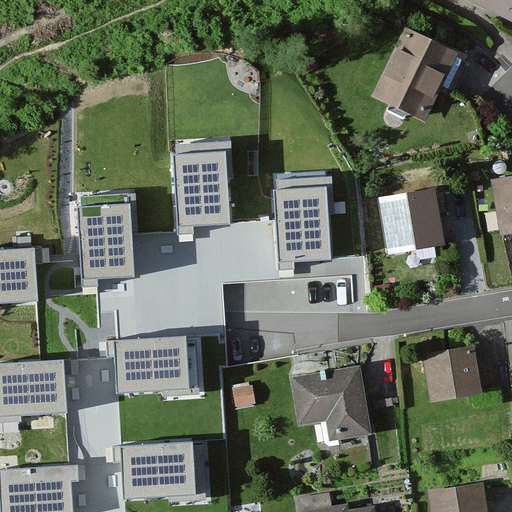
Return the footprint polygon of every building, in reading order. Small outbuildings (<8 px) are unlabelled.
[(511,0),(464,0),(511,23),(511,0)] [(461,56),(407,30),(374,98),(428,124),(461,56)] [(232,179),(229,140),(171,143),(176,228),(230,225),(227,179),(232,179)] [(334,213),(331,176),(272,180),(278,264),(332,260),(329,214),(334,213)] [(511,178),(492,182),(502,238),(511,236),(511,178)] [(438,190),(382,200),(391,254),(447,244),(438,190)] [(134,275),(131,229),(136,229),(134,194),(78,197),(83,278),(134,275)] [(50,265),(49,251),(0,252),(0,313),(45,311),(43,265),(50,265)] [(195,346),(109,347),(109,364),(117,364),(117,404),(195,403),(195,346)] [(474,349),(423,359),(432,403),(483,393),(474,349)] [(362,365),(294,376),(302,426),(339,420),(342,441),(374,436),(362,365)] [(72,381),(71,367),(0,369),(0,429),(67,427),(65,381),(72,381)] [(199,447),(114,454),(115,471),(122,470),(126,510),(204,503),(199,447)] [(79,487),(78,472),(0,477),(0,487),(1,496),(0,496),(0,511),(71,511),(70,488),(79,487)] [(489,511),(483,481),(430,492),(433,511),(489,511)] [(305,509),(298,510),(298,511),(373,511),(373,510),(360,511),(349,511),(348,503),(335,506),(332,491),(303,497),(305,509)]
